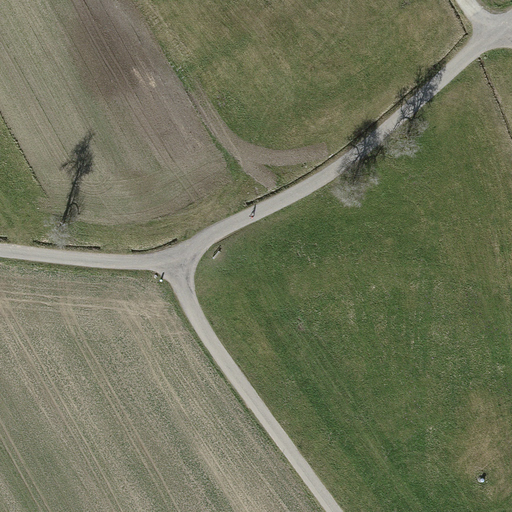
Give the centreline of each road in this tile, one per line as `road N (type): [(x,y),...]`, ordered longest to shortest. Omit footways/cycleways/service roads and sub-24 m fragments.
road 1 (track): [(511,20),(381,135),(209,241),(187,266),(0,247)]
road 2 (track): [(187,266),(191,309),(335,511)]
